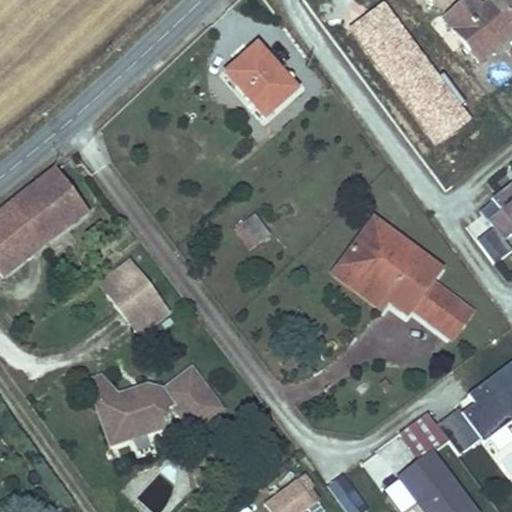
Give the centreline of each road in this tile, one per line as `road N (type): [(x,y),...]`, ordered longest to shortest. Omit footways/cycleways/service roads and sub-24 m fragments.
road 1 (tertiary): [(198,0),(0,175)]
road 2 (unknown): [(0,333),(16,357),(45,366),(118,335)]
